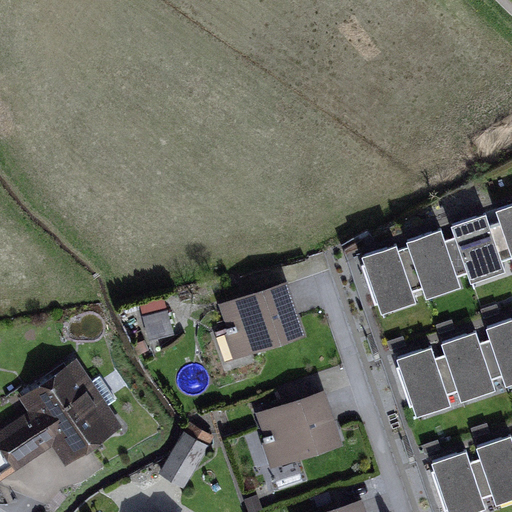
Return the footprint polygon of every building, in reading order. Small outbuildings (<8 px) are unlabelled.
[(511,203),(497,209),(500,221),(511,254),(511,203)] [(505,269),(502,261),(511,257),(511,254),(500,221),(490,225),(486,213),(452,225),(456,236),(468,272),(471,281),(505,269)] [(460,285),(457,276),(468,272),(456,236),(445,240),(441,228),(407,240),(409,246),(424,288),(426,296),(460,285)] [(415,300),(413,291),(424,288),(409,246),(398,249),(396,244),(362,255),(365,264),(362,265),(375,304),(379,303),(382,311),(415,300)] [(245,351),(301,331),(285,284),(224,305),(231,326),(215,331),(226,362),(246,355),(245,351)] [(142,305),(144,313),(166,307),(163,299),(142,305)] [(481,309),(484,317),(499,312),(496,304),(481,309)] [(146,318),(151,336),(173,330),(167,312),(146,318)] [(511,380),(511,317),(487,327),(491,338),(503,374),(506,383),(511,380)] [(437,325),(439,332),(454,327),(452,319),(437,325)] [(495,387),(492,378),(503,374),(491,338),(480,342),(476,330),(442,342),(446,354),(458,390),(461,398),(495,387)] [(388,341),(390,349),(405,344),(403,336),(388,341)] [(450,402),(447,393),(458,390),(446,354),(435,357),(431,346),(397,357),(400,366),(396,367),(410,406),(414,405),(417,413),(450,402)] [(88,383),(74,363),(31,393),(45,413),(30,423),(26,417),(0,434),(0,440),(17,465),(17,463),(43,445),(45,447),(55,440),(67,459),(117,425),(105,407),(116,399),(100,376),(88,383)] [(31,393),(25,397),(35,411),(26,417),(30,423),(45,413),(31,393)] [(279,460),(338,440),(322,393),(261,413),(268,435),(264,436),(265,441),(272,439),(279,460)] [(472,427),(474,434),(489,429),(487,421),(472,427)] [(190,424),(162,472),(182,484),(211,436),(190,424)] [(511,494),(511,435),(511,432),(491,439),(477,444),(481,456),(493,492),(496,500),(511,494)] [(423,443),(426,451),(440,446),(438,438),(423,443)] [(273,463),(279,460),(272,439),(265,441),(273,463)] [(461,511),(485,504),(482,495),(493,492),(481,456),(470,459),(466,448),(432,459),(435,468),(432,469),(445,508),(449,507),(450,511),(461,511)] [(328,492),(315,496),(318,505),(331,501),(328,492)] [(362,511),(359,501),(327,511),(362,511)]
